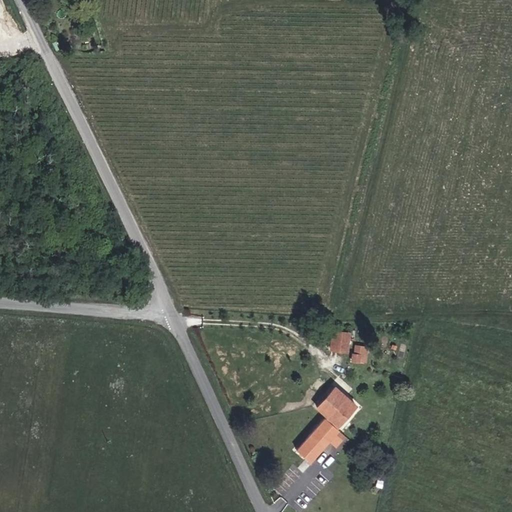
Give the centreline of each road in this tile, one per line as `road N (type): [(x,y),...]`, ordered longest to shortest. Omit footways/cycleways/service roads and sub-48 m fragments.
road 1 (unclassified): [(26,0),(170,316)]
road 2 (unclassified): [(170,316),(269,511)]
road 3 (unclassified): [(0,302),(170,316)]
